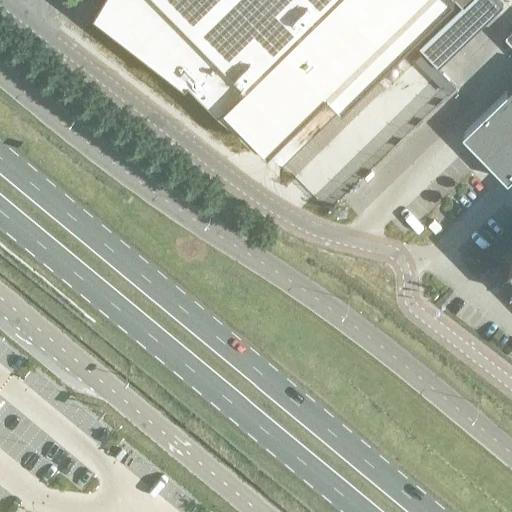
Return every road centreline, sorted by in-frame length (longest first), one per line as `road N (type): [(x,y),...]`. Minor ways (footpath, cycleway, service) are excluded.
road 1 (tertiary): [(511,458),(363,334),(162,203),(0,76)]
road 2 (unclassified): [(511,389),(413,313),(389,254),(313,235),(271,212),(20,15)]
road 3 (primary): [(425,511),(0,159)]
road 4 (primary): [(0,215),(357,511)]
road 5 (tertiary): [(0,299),(256,511)]
